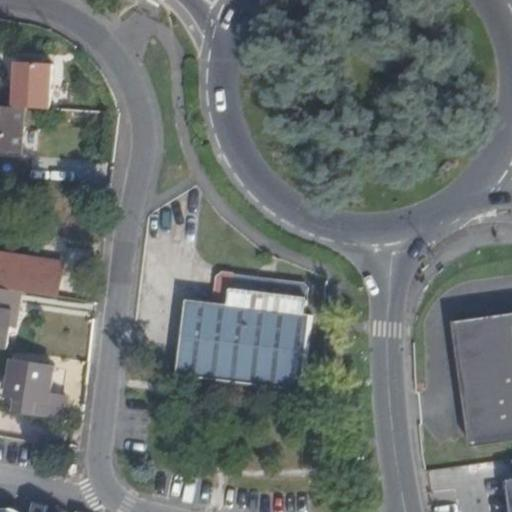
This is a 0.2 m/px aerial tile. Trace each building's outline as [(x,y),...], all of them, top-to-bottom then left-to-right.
[(51,63),(11,62),(10,108),(48,109),(51,63)] [(8,111),(10,82),(0,81),(0,155),(22,157),(25,112),(8,111)] [(0,285),(61,295),(65,269),(0,259),(0,285)] [(231,293),(233,278),(222,277),(216,281),(213,306),(229,307),(231,293)] [(231,293),(305,303),(307,288),(233,278),(231,293)] [(59,302),(61,295),(0,285),(0,293),(23,297),(59,302)] [(0,352),(8,354),(15,316),(19,317),(23,297),(0,293),(0,352)] [(303,317),(305,303),(231,293),(229,307),(213,306),(186,302),(177,377),(300,393),(311,318),(303,317)] [(511,318),(454,327),(473,452),(511,445),(511,318)] [(51,399),(56,372),(14,365),(9,399),(21,402),(20,413),(64,421),(67,402),(51,399)]
